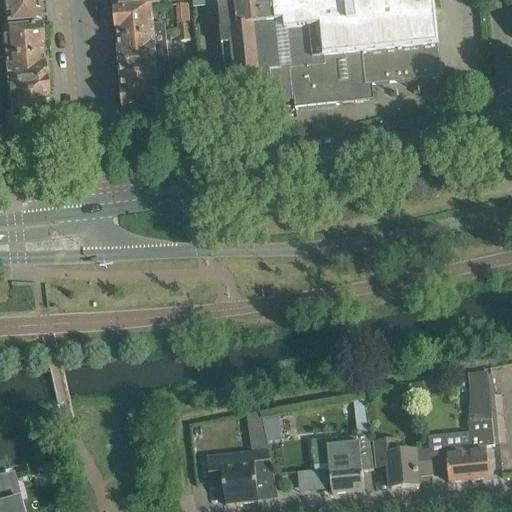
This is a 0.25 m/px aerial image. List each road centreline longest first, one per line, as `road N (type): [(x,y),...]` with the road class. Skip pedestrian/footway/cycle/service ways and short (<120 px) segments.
road 1 (secondary): [(147,255),(404,238),(511,215)]
road 2 (residential): [(511,116),(233,172),(218,193)]
road 3 (secondary): [(511,135),(218,193)]
road 4 (tertiary): [(77,0),(96,211)]
road 5 (residential): [(343,511),(511,495)]
road 6 (secondary): [(0,260),(147,255)]
road 7 (secondary): [(218,193),(96,211)]
